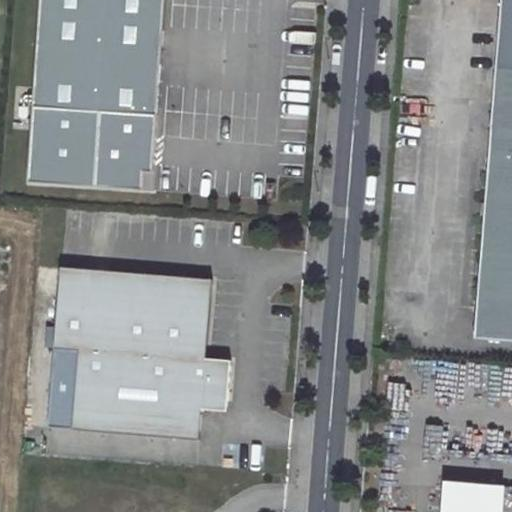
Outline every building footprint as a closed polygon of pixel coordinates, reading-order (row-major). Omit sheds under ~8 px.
[(44,0),(30,181),(152,190),(166,0),(44,0)] [(511,0),(504,0),(478,336),(511,339),(511,0)] [(214,280),(63,267),(56,349),(57,349),(81,351),(77,402),(74,430),(201,440),(203,409),(218,411),(219,401),(229,402),(232,361),(207,358),(214,280)] [(81,351),(57,349),(52,399),(77,402),(81,351)] [(229,402),(219,401),(218,411),(228,411),(229,402)] [(498,511),(501,483),(438,478),(435,511),(498,511)]
